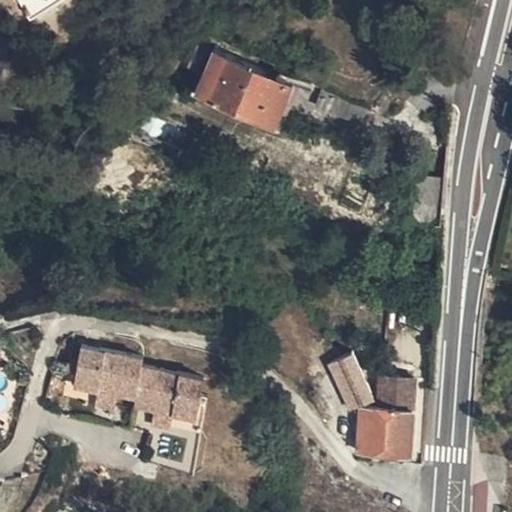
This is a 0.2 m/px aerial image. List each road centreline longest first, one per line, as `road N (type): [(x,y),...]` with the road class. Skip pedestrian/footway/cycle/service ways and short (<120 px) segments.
road 1 (residential): [(450,488),(389,483),(346,459),(265,368),(219,340),(89,321),(63,324),(48,341),(17,451),(0,460)]
road 2 (primary): [(455,378),(462,272),(511,14)]
